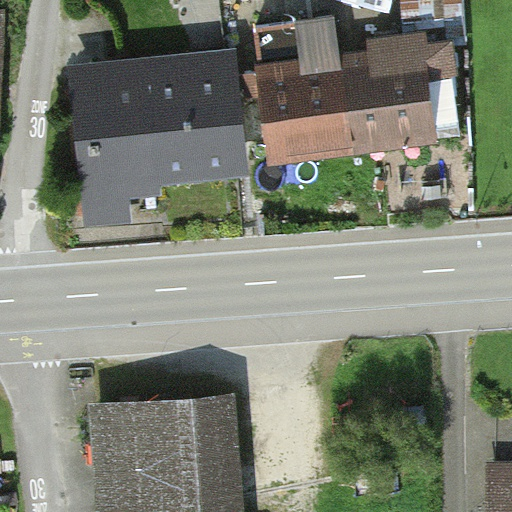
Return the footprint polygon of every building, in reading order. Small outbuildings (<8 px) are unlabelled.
[(0,131),(9,6),(0,4),(0,131)] [(233,51),(75,65),(86,192),(245,179),(233,51)] [(430,54),(271,69),(280,159),(439,145),(430,54)] [(249,511),(243,392),(95,401),(102,509),(160,506),(160,511),(249,511)] [(511,511),(511,462),(492,463),(492,511),(511,511)]
